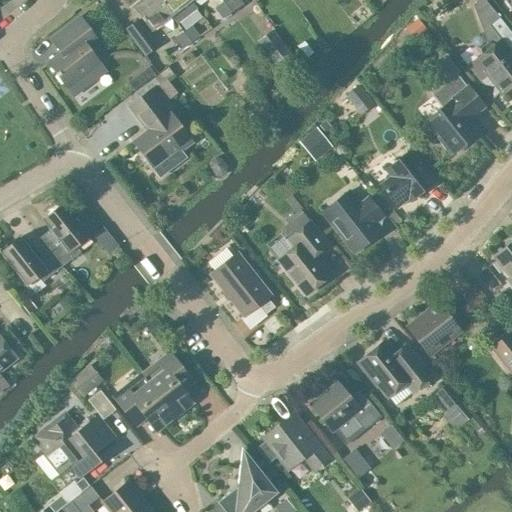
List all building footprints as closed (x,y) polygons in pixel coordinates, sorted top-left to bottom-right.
[(151,31),(171,16),(158,0),(143,0),(133,8),(151,31)] [(197,9),(191,1),(192,0),(191,0),(158,0),(171,16),(177,24),(197,9)] [(225,0),(223,1),(231,12),(243,4),(239,0),(225,0)] [(494,84),(502,94),(511,86),(511,52),(511,33),(483,0),(479,0),(473,5),(487,43),(480,48),(481,54),(468,65),(487,89),(494,84)] [(221,19),(231,12),(223,1),(214,8),(221,19)] [(98,63),(99,62),(88,48),(98,41),(80,17),(50,39),(60,53),(48,63),(74,97),(93,82),(88,75),(100,65),(98,63)] [(427,31),(418,19),(406,29),(416,41),(427,31)] [(125,30),(144,55),(157,45),(138,20),(125,30)] [(183,32),(191,43),(199,37),(192,26),(183,32)] [(257,42),(276,67),(292,55),(273,30),(257,42)] [(181,49),(191,43),(183,32),(174,38),(181,49)] [(441,108),(427,120),(453,152),(476,133),(466,121),(482,108),(464,86),(457,76),(455,74),(458,72),(448,59),(436,68),(448,83),(432,96),(441,108)] [(237,89),(246,100),(259,90),(250,79),(237,89)] [(170,103),(157,85),(128,107),(146,131),(133,141),(152,167),(177,148),(180,151),(193,141),(171,113),(173,111),(168,105),(170,103)] [(345,96),(360,115),(374,104),(358,85),(345,96)] [(325,120),(319,125),(326,133),(332,128),(325,120)] [(316,128),(299,142),(310,156),(328,142),(316,128)] [(435,182),(410,150),(386,170),(391,176),(380,185),(397,207),(408,198),(410,201),(435,182)] [(209,169),(215,176),(222,177),(227,173),(227,167),(221,159),(215,158),(210,162),(209,169)] [(349,190),(321,212),(354,253),(381,232),(374,223),(383,216),(369,197),(360,204),(349,190)] [(62,203),(42,219),(51,230),(56,236),(45,244),(62,267),(80,252),(76,246),(88,236),(62,203)] [(309,222),(295,234),(288,239),(295,247),(278,260),(306,294),(331,274),(315,254),(327,245),(309,222)] [(20,236),(0,252),(26,286),(38,276),(43,282),(62,267),(45,244),(33,253),(29,247),(20,236)] [(511,241),(494,256),(510,277),(508,278),(511,283),(511,241)] [(274,306),(267,297),(270,295),(237,253),(210,274),(243,316),(258,304),(265,314),(274,306)] [(21,306),(29,315),(36,309),(28,300),(21,306)] [(448,312),(444,313),(437,304),(408,326),(430,354),(459,332),(452,324),(454,320),(454,318),(453,314),(450,312),(448,312)] [(166,331),(155,317),(143,326),(154,340),(166,331)] [(0,389),(6,384),(0,376),(0,369),(16,357),(13,354),(16,351),(3,334),(0,336),(0,389)] [(490,348),(511,374),(511,373),(511,338),(508,334),(490,348)] [(406,346),(395,355),(384,341),(358,362),(377,385),(378,384),(388,396),(405,383),(413,393),(432,378),(406,346)] [(170,352),(142,374),(174,416),(193,402),(182,388),(192,381),(170,352)] [(69,381),(84,398),(103,381),(89,364),(69,381)] [(142,374),(126,387),(113,397),(135,426),(146,417),(156,431),(174,416),(142,374)] [(337,383),(310,404),(332,431),(350,416),(362,431),(380,416),(373,406),(369,401),(362,393),(352,401),(348,397),(337,383)] [(438,392),(450,408),(460,401),(447,385),(438,392)] [(287,470),(303,457),(313,470),(329,458),(294,413),(262,438),(265,442),(257,448),(268,463),(277,457),(287,470)] [(97,419),(78,434),(64,416),(36,438),(60,468),(70,461),(80,473),(95,461),(89,453),(110,436),(97,419)] [(390,425),(381,433),(381,434),(389,444),(393,448),(403,441),(390,425)] [(252,511),(277,492),(242,447),(237,487),(235,487),(217,501),(225,511),(252,511)] [(75,483),(81,491),(89,485),(83,477),(75,483)] [(152,511),(128,481),(101,502),(109,511),(152,511)] [(90,485),(70,501),(61,509),(63,511),(94,511),(89,505),(99,496),(90,485)] [(358,511),(370,502),(359,489),(346,500),(356,511),(358,511)] [(48,505),(53,511),(55,511),(67,503),(60,495),(48,505)] [(273,508),(276,511),(293,511),(295,511),(286,499),(273,508)]
